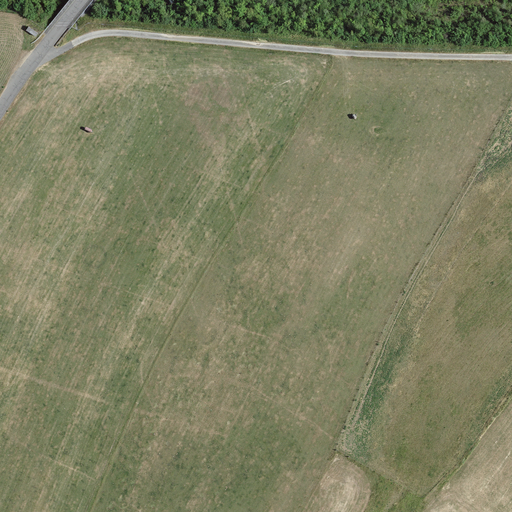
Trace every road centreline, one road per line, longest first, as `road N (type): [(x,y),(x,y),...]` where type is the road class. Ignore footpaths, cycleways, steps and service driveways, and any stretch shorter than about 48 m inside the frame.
road 1 (track): [(36,55),(118,32),(349,53),(511,57)]
road 2 (unclassified): [(81,0),(0,110)]
